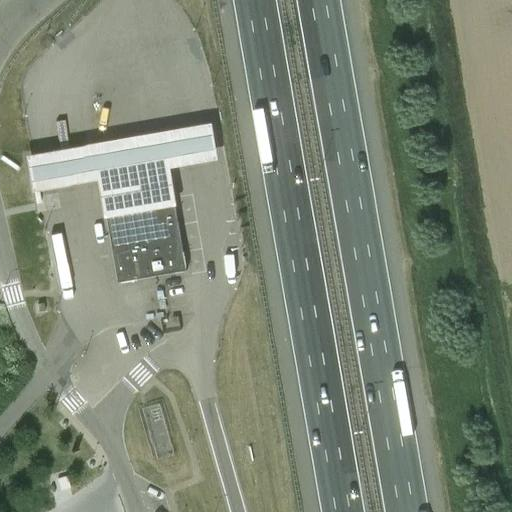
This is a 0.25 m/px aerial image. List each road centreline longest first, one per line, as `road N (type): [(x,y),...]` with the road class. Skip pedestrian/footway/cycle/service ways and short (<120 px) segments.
road 1 (motorway): [(407,511),(318,0)]
road 2 (motorway): [(255,0),(342,511)]
